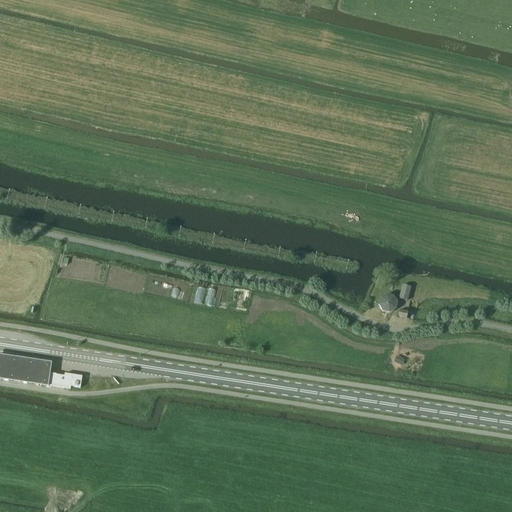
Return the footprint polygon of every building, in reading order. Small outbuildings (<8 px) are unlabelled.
[(411,288),(402,285),(398,300),(407,302),(411,288)] [(214,307),(216,290),(198,288),(196,304),(214,307)] [(378,306),(382,312),(389,314),(395,310),(397,303),(393,297),(387,295),(380,299),(378,306)] [(406,312),(399,310),(398,317),(405,319),(406,312)] [(51,364),(0,356),(0,380),(48,387),(51,364)] [(402,367),(405,361),(396,356),(393,362),(402,367)] [(48,386),(70,390),(71,387),(80,389),(82,377),(64,374),(64,377),(56,376),(56,375),(50,374),(48,386)]
